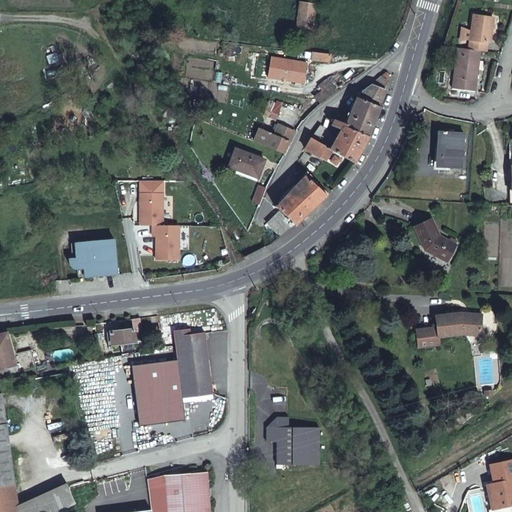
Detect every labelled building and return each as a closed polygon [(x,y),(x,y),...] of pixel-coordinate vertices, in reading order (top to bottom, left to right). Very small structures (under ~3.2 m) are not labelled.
[(314,14),(316,4),(301,2),(299,11),(297,27),(312,28),(314,14)] [(479,50),(486,51),(487,42),(490,42),(493,17),(473,15),(468,49),(479,50)] [(62,57),(70,55),(67,44),(59,46),(62,57)] [(468,49),(457,47),(451,87),(473,91),(475,79),(472,79),(475,58),(478,59),(479,50),(468,49)] [(331,120),(368,138),(381,107),(385,93),(390,74),(386,72),(372,84),(362,92),(358,99),(347,117),(340,113),(337,118),(333,116),(331,120)] [(332,149),(354,162),(367,140),(368,138),(331,120),(330,122),(339,127),(334,136),(330,128),(318,122),(317,122),(310,133),(308,135),(332,149)] [(259,129),(254,141),(283,153),(288,141),(289,142),(293,131),(278,125),(274,135),(259,129)] [(461,167),(462,134),(441,133),(439,166),(461,167)] [(308,135),(302,147),(325,159),(332,149),(308,135)] [(263,160),(235,147),(227,164),(235,167),(235,166),(256,176),(263,160)] [(276,205),(296,224),(301,220),(313,209),(325,197),(327,195),(306,175),(276,205)] [(162,225),(161,180),(139,181),(139,225),(152,225),(162,225)] [(251,202),(258,204),(264,187),(257,184),(251,202)] [(296,224),(276,205),(267,225),(280,236),(296,224)] [(438,234),(431,216),(412,223),(420,241),(424,240),(428,250),(445,260),(455,244),(438,234)] [(162,225),(152,225),(152,236),(156,236),(156,260),(178,260),(178,225),(162,225)] [(85,277),(117,274),(113,239),(75,243),(76,258),(69,258),(70,264),(72,267),(74,268),(76,269),(85,268),(85,277)] [(481,335),(483,313),(462,312),(436,316),(437,327),(416,329),(417,347),(438,345),(437,337),(464,334),(481,335)] [(138,318),(131,319),(133,328),(133,332),(140,331),(138,318)] [(133,332),(133,328),(106,332),(108,349),(113,348),(113,343),(134,341),(133,332)] [(181,397),(212,393),(204,332),(188,334),(188,329),(172,330),(176,359),(130,365),(138,425),(169,422),(167,407),(182,405),(181,397)] [(0,369),(19,365),(20,369),(35,365),(31,350),(16,354),(10,331),(0,333),(0,369)] [(120,345),(121,351),(133,349),(131,342),(120,345)] [(0,435),(8,434),(3,393),(0,392),(0,435)] [(184,420),(182,405),(167,407),(169,422),(184,420)] [(265,425),(265,441),(276,441),(276,463),(319,463),(319,426),(288,426),(288,415),(276,416),(265,425)] [(0,487),(15,485),(8,434),(0,435),(0,487)] [(511,503),(511,458),(489,463),(493,482),(498,507),(503,506),(511,503)] [(206,511),(206,507),(211,507),(208,471),(166,475),(146,480),(150,511),(206,511)] [(498,507),(493,482),(486,483),(491,511),(504,511),(503,506),(498,507)] [(0,511),(57,511),(59,511),(51,494),(19,509),(15,485),(0,487),(0,511)] [(61,490),(51,494),(59,511),(71,505),(61,490)]
